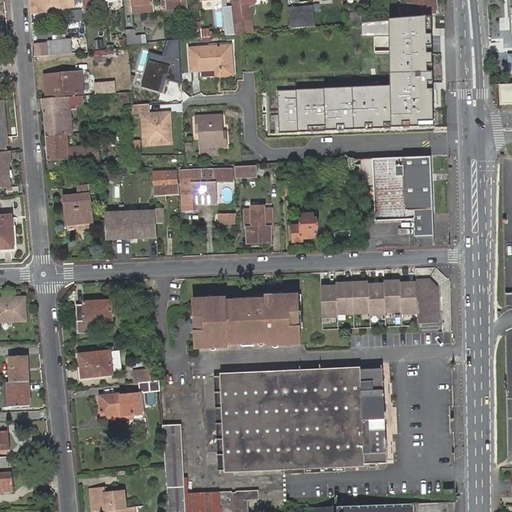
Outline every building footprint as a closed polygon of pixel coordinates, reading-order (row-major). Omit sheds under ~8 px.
[(78,0),(30,0),(31,13),(47,11),(47,7),(79,3),(78,0)] [(160,0),(162,9),(186,7),(185,0),(160,0)] [(232,0),(235,26),(243,26),(240,0),(232,0)] [(240,0),(243,26),(235,26),(236,34),(239,34),(251,33),(249,3),(255,2),(254,0),(240,0)] [(435,13),(433,0),(400,0),(402,16),(403,16),(410,15),(435,13)] [(149,4),(132,6),(133,14),(153,12),(153,7),(150,7),(149,4)] [(288,8),(290,29),(315,27),(313,6),(288,8)] [(186,7),(162,9),(162,15),(187,13),(186,7)] [(361,13),(345,14),(346,24),(362,23),(361,13)] [(433,16),(393,20),(393,86),(277,90),(278,139),(437,132),(433,16)] [(126,31),(127,45),(146,43),(145,36),(135,37),(135,30),(126,31)] [(125,37),(118,37),(118,45),(126,44),(125,37)] [(73,47),(73,53),(87,52),(86,40),(72,41),(73,47)] [(34,45),(35,56),(49,55),(49,50),(48,43),(34,45)] [(191,71),(216,69),(221,69),(221,77),(234,76),(231,45),(222,46),(190,49),(191,71)] [(164,76),(167,77),(170,67),(163,66),(165,58),(150,55),(141,89),(159,94),(164,76)] [(45,76),(47,97),(83,93),(81,72),(45,76)] [(162,95),(167,77),(164,76),(159,94),(162,95)] [(116,92),(115,81),(94,82),(95,94),(116,92)] [(511,103),(511,83),(500,84),(500,103),(511,103)] [(122,101),(133,100),(131,90),(130,90),(120,91),(122,101)] [(43,99),(46,136),(67,135),(73,134),(72,128),(65,128),(64,111),(71,110),(70,106),(84,104),(83,95),(43,99)] [(132,105),(132,114),(150,113),(149,104),(132,105)] [(65,128),(72,128),(71,110),(64,111),(65,128)] [(166,126),(170,126),(169,114),(142,115),(143,146),(167,145),(166,126)] [(198,133),(199,149),(217,148),(226,148),(225,139),(222,139),(222,133),(221,116),(194,117),(195,127),(198,127),(198,133)] [(67,135),(46,136),(48,159),(65,158),(65,162),(99,160),(98,147),(72,148),(68,151),(67,135)] [(11,163),(10,151),(0,152),(0,186),(10,186),(8,164),(11,163)] [(433,209),(431,156),(373,159),(376,221),(414,220),(414,210),(430,209),(433,209)] [(374,185),(373,159),(362,159),(363,185),(374,185)] [(116,161),(117,170),(122,170),(134,169),(133,160),(116,161)] [(360,165),(349,166),(350,175),(360,175),(360,165)] [(239,178),(259,177),(259,167),(239,168),(239,178)] [(225,182),(224,170),(183,171),(183,204),(183,212),(196,212),(196,204),(194,204),(193,192),(215,191),(215,182),(225,182)] [(233,170),(224,170),(225,182),(234,181),(233,170)] [(163,196),(163,192),(181,192),(181,184),(179,184),(178,173),(156,173),(157,185),(157,192),(157,197),(163,196)] [(281,184),(281,196),(287,196),(287,192),(295,192),(295,183),(281,184)] [(78,196),(67,197),(68,208),(65,209),(66,227),(94,224),(92,195),(96,195),(95,185),(77,187),(78,196)] [(165,208),(157,208),(157,212),(157,215),(157,221),(166,221),(165,208)] [(247,209),(247,228),(248,228),(248,243),(272,243),(271,228),(274,228),(274,209),(247,209)] [(414,220),(415,236),(434,235),(433,209),(430,209),(414,210),(414,220)] [(132,212),(107,212),(107,240),(133,239),(132,212)] [(132,212),(133,239),(158,239),(157,221),(157,215),(157,212),(132,212)] [(236,213),(218,212),(218,223),(236,224),(236,213)] [(0,216),(0,248),(13,248),(11,216),(0,216)] [(315,219),(302,220),(301,220),(301,226),(293,226),(293,241),(302,241),(302,238),(314,238),(313,230),(317,230),(316,219),(315,219)] [(402,314),(418,313),(418,322),(438,321),(438,288),(427,278),(417,278),(417,283),(409,284),(409,281),(393,282),(393,280),(385,280),(385,285),(377,285),(377,283),(369,283),(369,280),(362,281),(362,283),(354,284),(346,284),(346,282),(338,282),(338,287),(330,287),(330,285),(322,285),(323,318),(338,317),(338,314),(354,314),(370,313),(370,315),(386,315),(386,312),(402,312),(402,314)] [(153,291),(143,292),(144,300),(153,299),(153,291)] [(241,345),(254,344),(267,344),(267,347),(272,347),(279,346),(300,345),(299,330),(299,328),(297,327),(297,314),(301,313),(301,296),(287,297),(287,300),(273,300),(273,303),(264,303),(257,304),(245,304),(235,305),(233,305),(233,303),(217,304),(204,304),(204,301),(194,301),(194,318),(195,335),(196,350),(211,350),(217,349),(228,349),(228,345),(241,345)] [(17,302),(16,299),(0,298),(0,324),(25,323),(25,301),(17,302)] [(104,302),(84,303),(84,305),(76,305),(78,334),(88,334),(87,321),(104,320),(104,302)] [(110,353),(110,352),(80,355),(83,378),(112,374),(112,372),(110,355),(110,353)] [(110,353),(110,355),(112,372),(121,371),(119,352),(110,353)] [(24,382),(29,382),(28,358),(11,358),(13,383),(24,382)] [(221,377),(225,471),(387,463),(383,369),(321,372),(301,373),(221,377)] [(152,371),(153,381),(163,380),(161,370),(152,371)] [(133,373),(135,384),(139,383),(152,382),(152,381),(151,373),(151,371),(133,373)] [(218,471),(225,471),(221,377),(214,377),(218,471)] [(160,386),(159,381),(152,382),(139,383),(140,394),(160,392),(160,386)] [(13,383),(10,383),(11,406),(30,406),(30,394),(25,394),(24,382),(13,383)] [(10,383),(2,383),(3,407),(11,406),(10,383)] [(142,416),(140,394),(101,397),(103,415),(115,414),(122,414),(122,418),(142,416)] [(250,511),(250,501),(261,500),(260,490),(236,492),(236,493),(234,494),(234,492),(220,493),(186,495),(181,425),(163,426),(166,466),(169,511),(250,511)] [(0,444),(11,444),(10,433),(0,433),(0,444)] [(1,474),(0,466),(0,492),(14,492),(13,473),(1,474)] [(136,511),(133,511),(132,508),(128,508),(127,508),(125,492),(107,494),(106,489),(92,491),(95,511),(105,510),(105,506),(104,499),(107,499),(108,506),(109,505),(109,511),(136,511)] [(301,511),(414,511),(414,503),(302,508),(301,511)]
